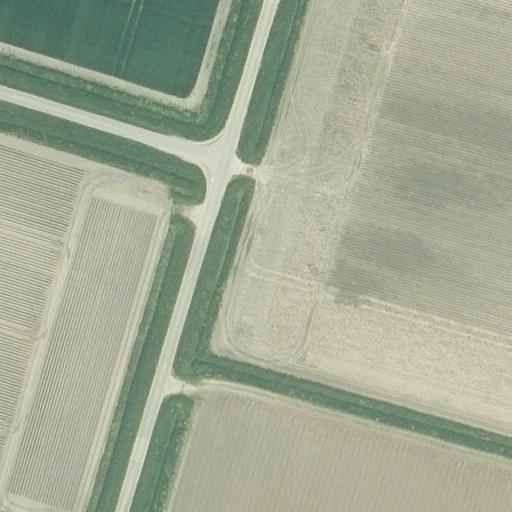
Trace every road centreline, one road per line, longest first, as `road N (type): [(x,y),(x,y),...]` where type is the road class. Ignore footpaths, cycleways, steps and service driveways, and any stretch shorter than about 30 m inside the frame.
road 1 (tertiary): [(121,511),(223,164)]
road 2 (unclassified): [(223,164),(0,96)]
road 3 (tertiary): [(223,164),(271,0)]
